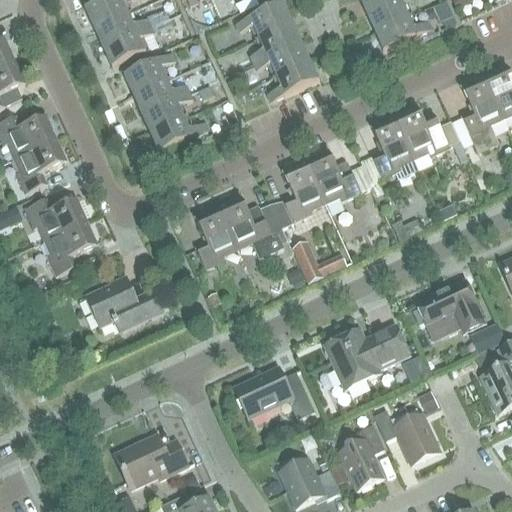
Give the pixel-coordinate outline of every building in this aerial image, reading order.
[(116,0),(86,14),(95,34),(128,19),(123,8),(137,2),(135,0),(116,0)] [(185,0),(190,11),(198,8),(194,0),(185,0)] [(367,19),(408,0),(358,0),(367,19)] [(417,4),(415,0),(408,0),(367,19),(375,38),(408,23),(402,11),(417,4)] [(465,0),(457,0),(452,2),(457,14),(469,8),(465,0)] [(479,19),(491,15),(485,1),(474,6),(479,19)] [(253,32),(259,44),(293,29),(283,9),(236,31),(240,38),(253,32)] [(103,53),(151,32),(147,25),(134,31),(128,19),(95,34),(103,53)] [(453,21),(442,26),(446,32),(456,27),(453,21)] [(414,34),(408,23),(375,38),(384,58),(432,36),(428,27),(414,34)] [(170,25),(151,34),(154,39),(155,43),(174,34),(170,25)] [(254,69),(301,48),(293,29),(259,44),(264,56),(251,62),(254,69)] [(151,34),(151,32),(103,53),(112,73),(146,57),(140,45),(154,39),(151,34)] [(0,72),(15,66),(4,43),(0,45),(0,72)] [(310,67),(301,48),(254,69),(257,75),(270,69),(276,82),(310,67)] [(124,81),(133,101),(168,85),(162,74),(176,68),(172,59),(124,81)] [(25,90),(15,66),(0,72),(0,113),(22,103),(17,93),(25,90)] [(319,87),(310,67),(276,82),(281,93),(268,100),(272,108),(319,87)] [(511,79),(509,72),(487,81),(503,118),(511,114),(511,79)] [(442,107),(462,99),(452,75),(432,83),(442,107)] [(215,79),(207,82),(211,90),(219,87),(215,79)] [(503,118),(487,81),(462,92),(473,117),(462,122),(477,155),(496,146),(487,125),(503,118)] [(142,120),(190,98),(187,91),(173,97),(168,85),(133,101),(142,120)] [(211,92),(199,97),(203,107),(215,101),(211,92)] [(193,106),(190,98),(142,120),(151,139),(185,123),(180,112),(193,106)] [(450,154),(440,132),(434,119),(423,124),(418,113),(397,122),(413,159),(426,153),(430,163),(450,154)] [(234,116),(225,120),(229,129),(238,125),(234,116)] [(13,147),(20,160),(56,144),(46,121),(22,132),(17,122),(0,129),(0,143),(3,151),(13,147)] [(413,159),(397,122),(371,134),(383,158),(372,163),(382,185),(395,179),(398,185),(419,175),(412,159),(413,159)] [(190,136),(185,123),(151,139),(160,159),(207,137),(204,129),(190,136)] [(67,167),(56,144),(20,160),(26,175),(17,180),(25,198),(47,189),(42,178),(67,167)] [(329,158),(307,167),(324,203),(337,197),(341,208),(361,199),(347,168),(336,173),(329,158)] [(324,203),(307,167),(283,178),(294,203),(284,207),(294,229),(314,220),(309,210),(324,203)] [(242,203),(221,213),(237,249),(250,243),(261,265),(285,253),(279,240),(274,243),(260,214),(249,219),(242,203)] [(44,230),(51,244),(87,227),(77,204),(53,215),(48,205),(26,214),(35,234),(44,230)] [(16,212),(5,217),(11,230),(22,225),(16,212)] [(237,249),(221,213),(196,224),(207,249),(197,254),(206,275),(226,266),(221,256),(237,249)] [(418,224),(405,230),(411,241),(423,235),(418,224)] [(98,250),(87,227),(51,244),(57,258),(48,263),(57,282),(78,272),(73,261),(98,250)] [(318,271),(305,241),(291,248),(304,277),(318,271)] [(321,269),(345,259),(340,246),(316,256),(321,269)] [(511,268),(502,273),(511,293),(511,268)] [(300,276),(289,281),(294,293),(305,288),(300,276)] [(87,303),(101,333),(118,326),(123,337),(164,318),(154,296),(135,304),(126,285),(87,303)] [(417,309),(418,311),(415,312),(414,317),(417,325),(422,327),(424,326),(428,333),(455,320),(464,339),(486,328),(473,299),(459,305),(453,292),(417,309)] [(216,298),(209,302),(214,312),(221,308),(216,298)] [(496,328),(484,334),(491,350),(504,345),(496,328)] [(360,335),(326,351),(346,395),(380,379),(379,375),(410,361),(396,331),(374,342),(376,346),(367,350),(360,335)] [(420,348),(425,362),(436,358),(432,345),(420,348)] [(511,390),(511,349),(498,356),(505,370),(480,381),(489,401),(511,390)] [(490,355),(475,362),(478,369),(493,361),(490,355)] [(419,361),(404,367),(412,384),(427,377),(419,361)] [(279,373),(235,393),(249,423),(288,405),(298,425),(316,417),(297,377),(284,383),(279,373)] [(511,390),(489,401),(499,420),(511,414),(511,390)] [(432,397),(421,402),(428,416),(438,411),(432,397)] [(386,447),(398,441),(411,470),(441,457),(424,420),(395,433),(387,415),(374,421),(386,447)] [(359,450),(341,458),(358,495),(384,483),(374,460),(385,455),(374,430),(354,440),(359,450)] [(142,448),(143,451),(117,463),(132,494),(159,481),(160,485),(188,472),(176,445),(163,451),(158,441),(142,448)] [(325,462),(318,465),(322,475),(329,472),(325,462)] [(282,476),(279,478),(295,511),(300,511),(325,500),(327,505),(341,498),(331,475),(318,481),(309,464),(293,471),(285,468),(282,476)] [(342,469),(332,474),(338,487),(348,483),(342,469)] [(195,481),(187,484),(188,487),(191,495),(200,491),(195,481)] [(214,511),(210,502),(199,507),(194,496),(161,511),(214,511)]
